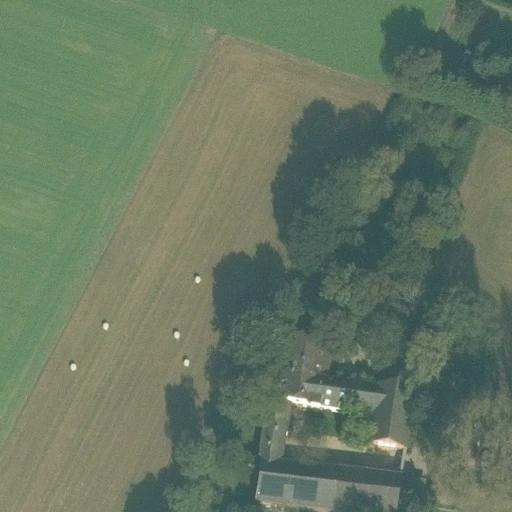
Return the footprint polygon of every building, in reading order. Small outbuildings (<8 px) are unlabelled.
[(332,346),(277,338),(268,398),(286,401),(285,406),(290,407),(303,409),(308,379),(326,382),(332,346)] [(326,382),(308,379),(303,409),(370,420),(366,449),(404,455),(413,396),(326,382)] [(286,401),(268,398),(264,435),(286,438),(290,407),(285,406),(286,401)] [(276,451),(262,449),(260,464),(274,465),(276,451)] [(274,465),(260,464),(254,506),(301,511),(395,511),(400,481),(274,465)]
